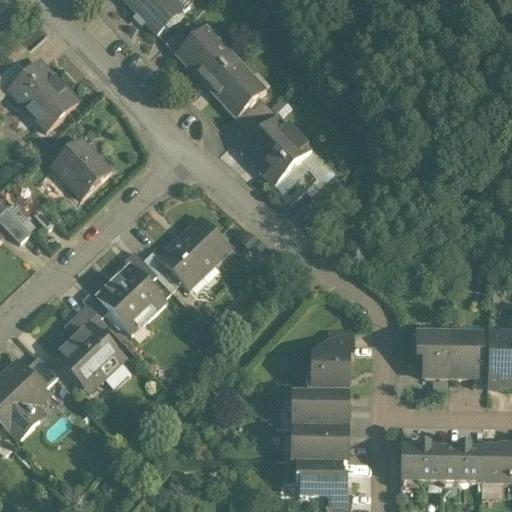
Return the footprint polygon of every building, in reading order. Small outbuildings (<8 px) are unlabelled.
[(171,0),(125,0),(121,4),(155,42),(158,40),(167,31),(185,14),(171,0)] [(197,39),(187,29),(165,50),(175,60),(197,39)] [(235,64),(205,32),(197,39),(175,60),(174,61),(189,76),(191,74),(207,90),(235,64)] [(27,57),(18,49),(5,61),(13,70),(15,68),(27,57)] [(0,63),(0,82),(13,70),(5,61),(3,60),(0,63)] [(265,95),(235,64),(207,90),(222,107),(220,109),(235,124),(257,103),(265,95)] [(25,79),(15,68),(13,70),(0,82),(0,104),(7,98),(6,97),(25,79)] [(47,76),(34,88),(25,79),(6,97),(7,98),(16,108),(21,104),(50,135),(77,109),(47,76)] [(257,103),(235,124),(245,135),(267,114),(257,103)] [(245,135),(234,146),(242,155),(243,154),(275,123),(267,114),(245,135)] [(275,123),(243,154),(262,173),(258,177),(272,192),(298,168),(310,156),(277,122),(275,123)] [(79,146),(51,173),(81,205),(109,178),(79,146)] [(345,192),(310,156),(298,168),(322,192),(309,204),(322,218),(345,192)] [(38,213),(30,220),(47,239),(55,232),(38,213)] [(29,240),(5,215),(0,220),(0,230),(19,250),(29,240)] [(187,240),(159,267),(180,289),(184,293),(212,266),(216,271),(231,257),(199,223),(184,237),(187,240)] [(143,267),(133,257),(124,266),(129,271),(130,271),(142,284),(151,276),(143,267)] [(159,267),(151,259),(143,267),(151,276),(172,298),(180,289),(159,267)] [(142,284),(130,271),(129,271),(96,303),(95,304),(108,317),(131,341),(165,308),(142,284)] [(108,317),(95,304),(96,303),(91,297),(81,306),(87,313),(99,325),(108,317)] [(99,325),(87,313),(77,322),(86,332),(88,331),(95,338),(104,330),(99,325)] [(86,332),(77,322),(64,334),(73,344),(86,332)] [(95,338),(88,331),(86,332),(73,344),(54,363),(83,394),(95,382),(100,388),(123,367),(95,338)] [(449,341),(417,341),(417,365),(423,365),(423,384),(448,385),(449,341)] [(486,344),(471,344),(471,341),(449,341),(448,385),(472,385),(472,393),(486,393),(487,393),(488,343),(486,343),(486,344)] [(511,343),(500,343),(500,348),(489,348),(489,343),(488,343),(487,393),(486,393),(486,396),(499,396),(499,393),(511,393),(511,343)] [(352,349),(327,348),(313,362),(347,363),(347,364),(351,364),(352,349)] [(347,363),(313,362),(312,364),(311,378),(305,384),(305,398),(347,399),(347,364),(347,363)] [(37,364),(24,377),(43,396),(56,384),(37,364)] [(17,369),(0,385),(0,426),(18,446),(37,427),(32,421),(29,417),(46,400),(43,396),(24,377),(17,369)] [(347,399),(305,398),(292,398),(292,434),(346,435),(347,399)] [(346,435),(292,434),(291,470),(295,470),(342,470),(346,470),(346,435)] [(0,444),(0,466),(11,456),(0,444)] [(429,451),(417,451),(417,454),(400,454),(400,488),(440,489),(441,454),(429,454),(429,451)] [(469,455),(470,452),(457,452),(457,455),(441,454),(440,489),(481,489),(481,455),(469,455)] [(510,452),(498,452),(498,455),(481,455),(481,489),(511,489),(511,455),(510,456),(510,452)] [(342,470),(295,470),(295,487),(299,487),(299,502),(328,502),(328,509),(326,509),(325,511),(349,511),(350,501),(346,498),(346,488),(346,485),(342,485),(342,470)]
